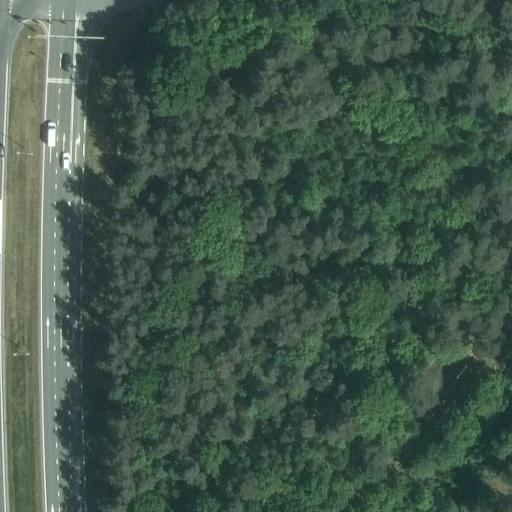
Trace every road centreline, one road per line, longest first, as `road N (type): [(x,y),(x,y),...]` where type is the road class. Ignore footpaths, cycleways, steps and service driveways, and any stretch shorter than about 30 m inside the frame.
road 1 (primary): [(3,0),(0,511)]
road 2 (primary): [(59,511),(54,220),(63,6)]
